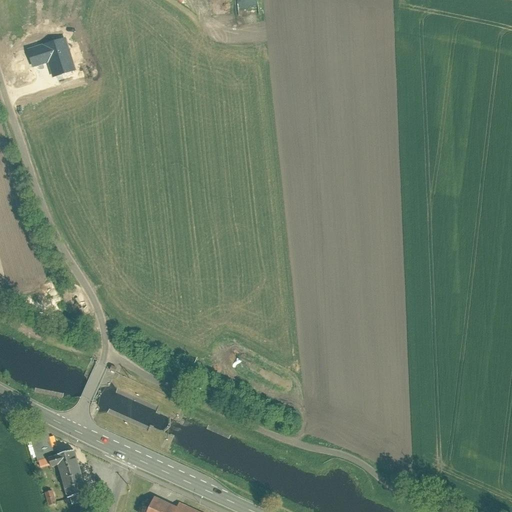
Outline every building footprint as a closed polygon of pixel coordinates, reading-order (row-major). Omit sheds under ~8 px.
[(71,72),(66,53),(55,56),(55,54),(49,56),(54,76),(71,72)] [(50,326),(38,321),(33,332),(45,337),(50,326)] [(39,463),(50,459),(48,451),(53,449),(48,433),(31,438),(39,463)] [(59,466),(69,499),(91,493),(78,450),(50,459),(52,468),(59,466)] [(54,487),(42,490),(49,511),(60,508),(54,487)] [(176,511),(178,509),(156,498),(149,511),(176,511)]
